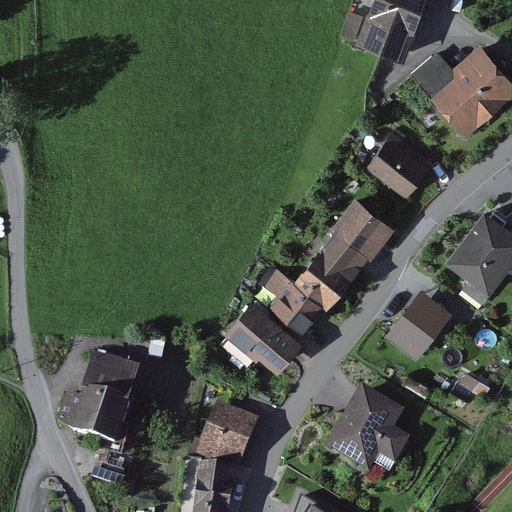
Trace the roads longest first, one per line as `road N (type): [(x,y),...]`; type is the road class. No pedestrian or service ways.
road 1 (residential): [(253,511),(292,411),(413,239),(469,178),(511,149)]
road 2 (unclassified): [(0,142),(14,179),(18,319),(32,398),(81,511)]
